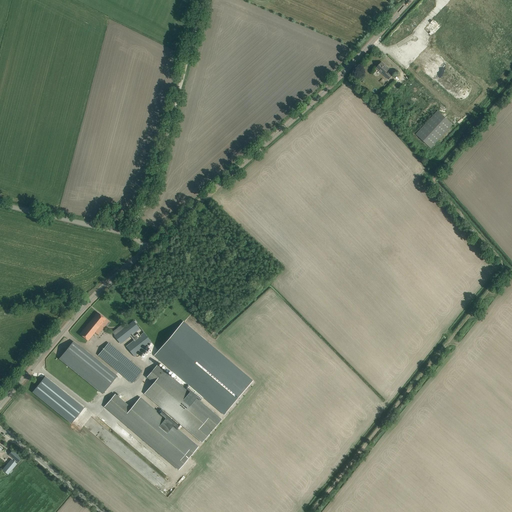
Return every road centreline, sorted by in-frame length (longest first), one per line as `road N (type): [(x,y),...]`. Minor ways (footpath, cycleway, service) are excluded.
road 1 (track): [(312,511),(504,265),(436,180),(511,88)]
road 2 (tertiary): [(145,249),(328,92),(414,0)]
road 3 (track): [(202,0),(148,195),(127,234)]
road 4 (tertiary): [(0,404),(145,249)]
road 5 (unclassified): [(145,249),(127,234),(0,201)]
road 6 (unclassified): [(102,511),(0,426)]
